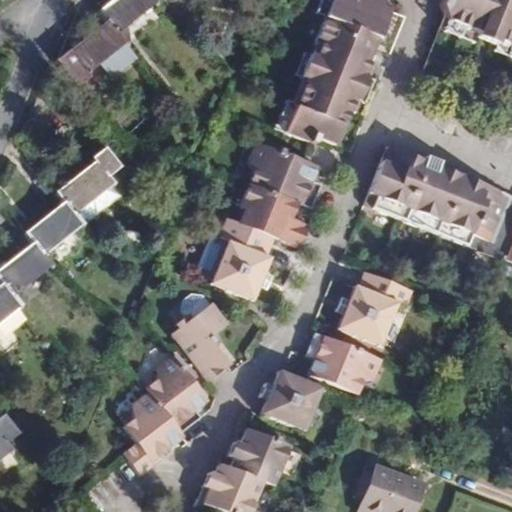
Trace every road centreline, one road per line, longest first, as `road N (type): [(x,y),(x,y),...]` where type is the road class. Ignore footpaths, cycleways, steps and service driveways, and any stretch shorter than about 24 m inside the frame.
road 1 (residential): [(201,450),(230,400),(278,355),(307,305),(385,118)]
road 2 (residential): [(50,0),(0,128)]
road 3 (residential): [(511,172),(385,118)]
road 4 (residential): [(385,118),(415,24),(406,0)]
